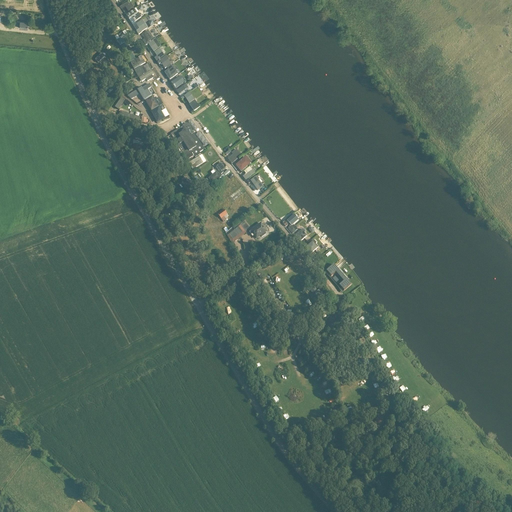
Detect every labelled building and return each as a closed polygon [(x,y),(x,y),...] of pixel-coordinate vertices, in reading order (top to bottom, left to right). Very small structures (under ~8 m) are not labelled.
[(128,0),(126,0),(119,5),(122,8),(125,7),(128,12),(134,8),(128,0)] [(129,14),(127,15),(129,20),(132,18),(135,23),(141,18),(138,14),(135,10),(129,13),(129,14)] [(142,20),(136,24),(140,30),(137,32),(139,35),(142,33),(141,33),(148,29),(142,20)] [(148,31),(142,35),(144,39),(143,41),(146,46),(148,45),(147,43),(154,40),(148,31)] [(127,34),(117,40),(120,46),(131,40),(127,34)] [(155,39),(148,44),(154,52),(161,47),(155,39)] [(108,52),(114,61),(123,56),(117,47),(108,52)] [(160,49),(154,53),(159,60),(165,57),(160,49)] [(126,54),(130,62),(135,59),(131,51),(126,54)] [(102,53),(95,60),(98,63),(105,57),(102,53)] [(166,57),(158,63),(159,65),(161,64),(165,69),(171,65),(166,57)] [(131,63),(134,69),(145,63),(144,60),(140,62),(139,59),(137,60),(131,63)] [(142,66),(134,70),(138,77),(147,73),(151,70),(148,64),(142,67),(142,66)] [(83,71),(88,77),(95,70),(90,65),(83,71)] [(169,69),(164,73),(170,80),(178,74),(173,67),(172,68),(171,65),(168,67),(169,69)] [(138,77),(138,78),(143,86),(151,80),(147,73),(138,77)] [(180,79),(172,85),(176,90),(184,85),(180,79)] [(190,91),(196,88),(192,81),(186,84),(190,91)] [(88,86),(94,98),(103,93),(98,82),(88,86)] [(142,87),(138,89),(145,100),(151,96),(148,90),(152,88),(150,84),(142,88),(142,87)] [(186,85),(177,91),(179,95),(188,89),(186,85)] [(189,93),(184,96),(189,104),(194,100),(189,93)] [(153,96),(145,101),(151,111),(159,106),(153,96)] [(122,98),(115,107),(118,110),(125,100),(122,98)] [(195,101),(189,105),(194,112),(200,107),(198,104),(197,105),(195,101)] [(159,107),(151,112),(157,123),(166,118),(159,107)] [(131,114),(120,111),(119,115),(139,122),(140,118),(130,115),(131,114)] [(176,131),(171,134),(173,138),(174,139),(180,148),(178,150),(179,152),(178,152),(185,162),(189,159),(194,156),(195,158),(201,154),(200,153),(204,150),(197,139),(196,140),(191,132),(192,130),(191,127),(189,125),(186,125),(176,131)] [(200,131),(196,134),(204,147),(208,144),(200,131)] [(140,157),(141,156),(142,151),(142,149),(141,149),(142,146),(141,146),(141,143),(141,142),(133,140),(133,143),(133,145),(134,145),(132,152),(135,153),(136,154),(135,156),(140,157)] [(234,156),(229,161),(232,164),(242,156),(237,149),(231,154),(234,156)] [(202,155),(189,163),(193,169),(206,161),(202,155)] [(246,157),(236,166),(241,172),(251,164),(246,157)] [(222,163),(220,165),(223,169),(226,172),(228,170),(222,163)] [(213,176),(209,179),(213,185),(222,178),(217,172),(215,170),(214,170),(211,173),(213,176)] [(245,175),(243,177),(245,181),(255,173),(253,170),(245,176),(245,175)] [(184,185),(189,193),(195,188),(187,176),(182,180),(185,184),(184,185)] [(256,177),(250,181),(258,191),(263,187),(256,177)] [(199,185),(203,190),(210,184),(207,179),(199,185)] [(226,220),(226,219),(229,217),(226,213),(224,210),(218,214),(221,219),(223,222),(226,220)] [(294,215),(287,221),(291,226),(298,220),(294,215)] [(243,222),(238,225),(239,227),(240,226),(245,231),(247,229),(249,228),(248,227),(244,221),(243,222)] [(262,224),(252,231),(257,238),(260,236),(262,237),(266,234),(265,232),(267,231),(262,224)] [(293,228),(291,226),(289,229),(293,234),(296,232),(298,230),(295,226),(293,228)] [(302,230),(294,237),(300,243),(307,237),(304,234),(305,233),(305,232),(305,231),(305,230),(304,230),(303,230),(302,230)] [(232,244),(238,240),(232,232),(227,236),(231,241),(231,242),(232,244)] [(314,241),(305,248),(311,254),(318,248),(315,245),(316,244),(317,243),(315,241),(314,242),(314,241)] [(327,251),(332,247),(329,243),(324,247),(327,251)] [(332,265),(325,272),(330,277),(337,271),(332,265)] [(345,280),(338,286),(342,291),(350,285),(345,280)] [(312,284),(308,287),(312,294),(310,296),(312,300),(317,297),(320,301),(325,298),(320,290),(317,291),(312,284)] [(336,315),(327,321),(332,329),(341,323),(336,315)] [(305,322),(301,325),(301,326),(300,327),(302,330),(303,329),(304,331),(308,328),(305,322)] [(378,416),(375,422),(373,424),(379,427),(380,425),(384,419),(378,416)]
